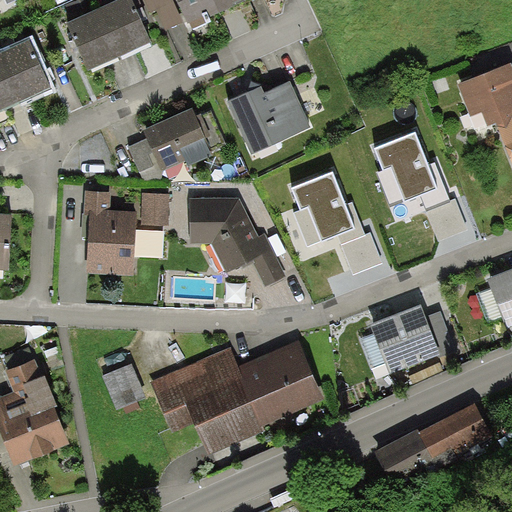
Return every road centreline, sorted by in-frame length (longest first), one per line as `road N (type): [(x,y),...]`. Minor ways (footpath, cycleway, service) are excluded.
road 1 (residential): [(37,313),(307,319),(511,241)]
road 2 (residential): [(274,28),(47,129),(37,313)]
road 3 (tertiary): [(178,511),(511,366)]
